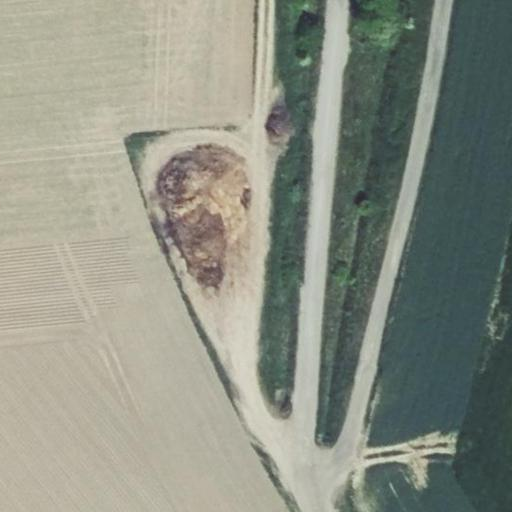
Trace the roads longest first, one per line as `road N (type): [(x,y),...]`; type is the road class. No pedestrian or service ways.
road 1 (unclassified): [(316,511),(299,449),(339,0)]
road 2 (track): [(305,478),(322,476),(346,444),(414,167),(445,0)]
